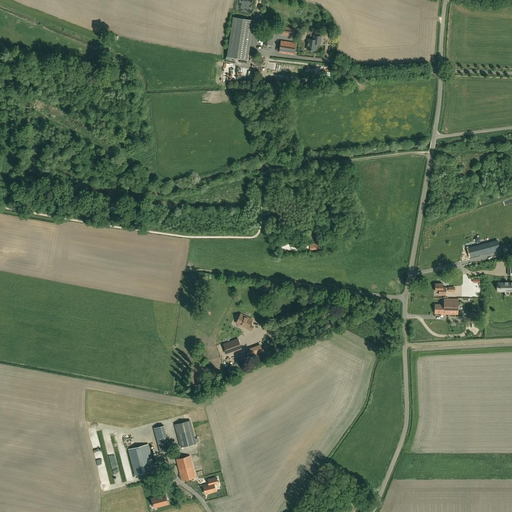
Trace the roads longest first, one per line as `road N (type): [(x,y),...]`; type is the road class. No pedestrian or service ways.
road 1 (track): [(351,291),(58,255)]
road 2 (unclassified): [(404,345),(434,136)]
road 3 (unclassified): [(374,511),(405,430),(404,345)]
road 4 (unclassified): [(434,136),(444,0)]
